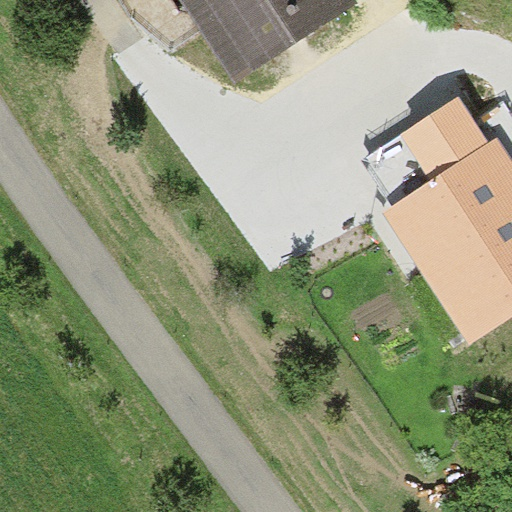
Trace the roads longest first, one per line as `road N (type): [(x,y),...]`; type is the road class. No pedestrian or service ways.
road 1 (unclassified): [(262,511),(0,133)]
road 2 (unknown): [(99,0),(212,121),(248,136),(295,141),(342,114),(389,53),(389,26),(373,0)]
